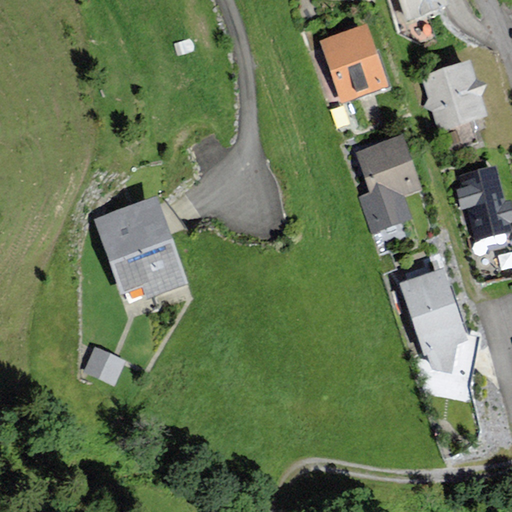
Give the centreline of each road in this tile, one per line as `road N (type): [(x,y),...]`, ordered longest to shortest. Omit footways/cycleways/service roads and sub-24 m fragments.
road 1 (track): [(293,475),(307,466),(449,476),(511,465)]
road 2 (residential): [(223,0),(248,109),(239,189)]
road 3 (track): [(119,422),(293,475)]
